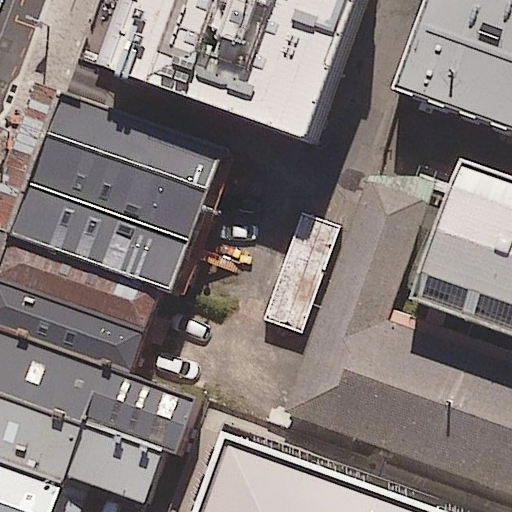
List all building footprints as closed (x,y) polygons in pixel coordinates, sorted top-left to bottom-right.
[(363,0),(100,0),(78,63),(311,147),(363,0)] [(511,0),(430,0),(397,93),(511,134),(511,0)] [(68,86),(52,130),(224,192),(240,148),(68,86)] [(52,130),(34,180),(206,242),(224,192),(52,130)] [(511,181),(466,164),(414,306),(511,341),(511,181)] [(34,180),(16,230),(173,286),(188,292),(206,242),(34,180)] [(429,202),(372,181),(288,413),(511,493),(511,370),(384,325),(429,202)] [(342,226),(303,212),(264,320),(303,334),(342,226)] [(173,286),(16,230),(0,273),(0,274),(157,331),(173,286)] [(157,331),(0,274),(0,321),(142,372),(157,331)] [(142,372),(0,321),(0,384),(176,448),(189,453),(210,396),(142,372)] [(176,448),(0,384),(0,451),(75,479),(154,507),(176,448)] [(438,511),(227,437),(200,511),(438,511)] [(63,511),(75,479),(0,451),(0,511),(63,511)]
